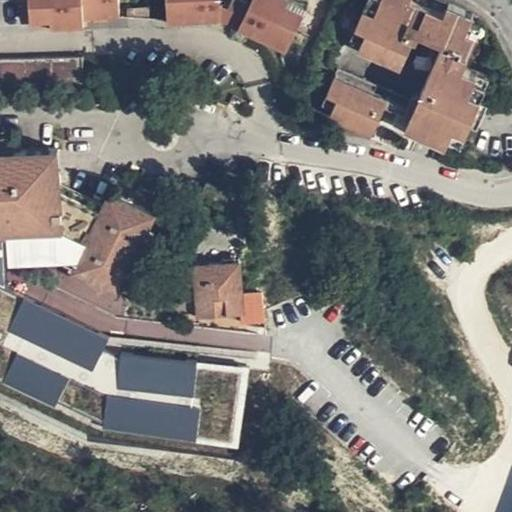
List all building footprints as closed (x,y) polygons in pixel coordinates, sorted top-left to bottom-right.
[(42,0),(42,20),(63,20),(62,26),(96,25),(95,17),(105,16),(131,15),(130,0),(42,0)] [(179,0),(181,20),(234,17),(233,7),(233,0),(179,0)] [(256,15),(263,0),(244,0),(244,1),(233,0),(233,7),(239,7),(256,15)] [(300,0),(263,0),(256,15),(251,24),(300,46),(318,9),(300,0)] [(322,2),(318,0),(300,0),(318,9),(322,2)] [(423,0),(398,0),(397,5),(385,0),(379,0),(357,46),(409,71),(424,34),(437,41),(422,71),(435,78),(422,105),(411,130),(454,151),(462,134),(477,142),(491,112),(478,104),(485,84),(472,79),(486,50),(473,42),(483,24),(486,17),(462,6),(457,17),(423,0)] [(462,6),(450,0),(423,0),(457,17),(462,6)] [(105,19),(105,16),(95,17),(96,25),(98,25),(98,20),(105,19)] [(497,30),(483,24),(473,42),(486,50),(497,30)] [(89,58),(0,61),(0,87),(90,85),(89,58)] [(387,118),(398,93),(348,67),(333,94),(350,102),(343,117),(378,136),(387,118)] [(502,92),(485,84),(478,104),(491,112),(502,92)] [(411,130),(422,105),(398,93),(387,118),(411,130)] [(0,148),(23,148),(23,128),(0,129),(0,148)] [(462,134),(454,151),(469,158),(477,142),(462,134)] [(0,148),(0,226),(9,226),(72,256),(69,264),(113,289),(129,259),(142,267),(151,252),(145,248),(152,235),(144,231),(155,205),(111,182),(102,200),(61,180),(61,146),(23,148),(0,148)] [(223,191),(214,186),(209,182),(200,200),(232,219),(253,187),(232,175),(223,191)] [(246,246),(200,246),(199,300),(247,298),(246,246)] [(8,332),(92,371),(107,339),(23,299),(8,332)] [(132,315),(111,304),(102,329),(123,342),(132,315)] [(56,405),(67,375),(14,356),(3,386),(56,405)] [(194,394),(195,361),(119,357),(117,391),(194,394)] [(193,444),(199,415),(119,398),(112,427),(193,444)]
